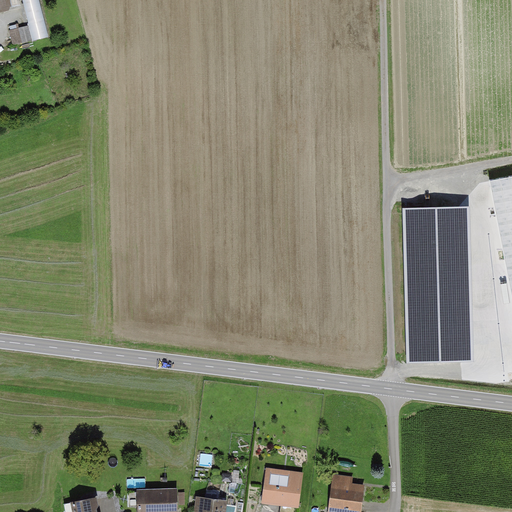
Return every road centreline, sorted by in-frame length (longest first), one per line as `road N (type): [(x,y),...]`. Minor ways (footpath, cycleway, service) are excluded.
road 1 (tertiary): [(0,340),(393,389)]
road 2 (track): [(393,389),(384,0)]
road 3 (track): [(388,185),(511,161)]
road 4 (residential): [(396,511),(393,389)]
